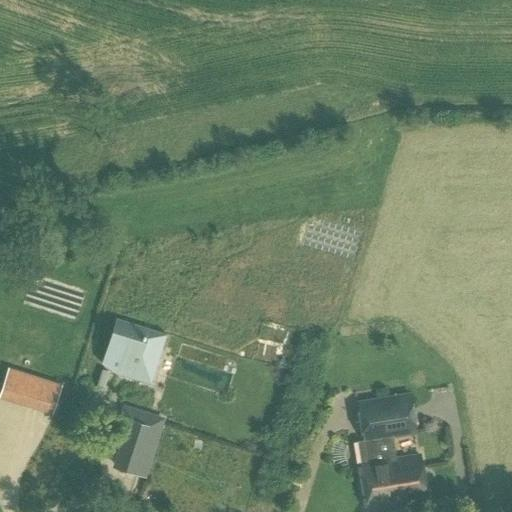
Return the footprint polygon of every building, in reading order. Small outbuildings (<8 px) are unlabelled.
[(165,331),(114,318),(103,363),(119,373),(122,361),(151,369),(157,347),(161,348),(165,331)] [(0,392),(0,398),(53,415),(62,385),(8,368),(0,392)] [(389,461),(385,438),(416,433),(409,390),(360,399),(371,462),(361,464),(368,511),(396,507),(396,505),(428,500),(420,456),(389,461)] [(148,414),(109,404),(104,424),(115,427),(111,443),(139,450),(148,414)] [(3,497),(24,499),(33,437),(12,434),(3,497)]
